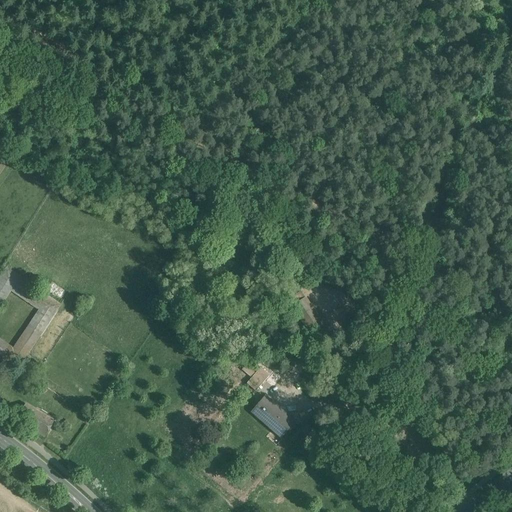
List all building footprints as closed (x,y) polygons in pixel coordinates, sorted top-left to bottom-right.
[(41,309),(14,351),(0,341),(0,356),(7,361),(24,358),(59,306),(7,271),(0,282),(0,305),(11,288),(41,309)] [(322,326),(304,299),(292,307),(311,334),(322,326)] [(261,368),(247,384),(256,392),(270,376),(261,368)] [(295,423),(265,397),(252,412),(282,438),(295,423)] [(31,429),(40,413),(26,405),(17,420),(31,429)] [(45,437),(54,422),(40,413),(31,429),(45,437)]
